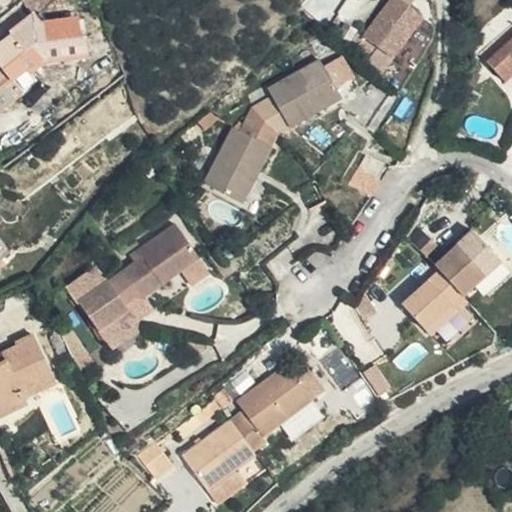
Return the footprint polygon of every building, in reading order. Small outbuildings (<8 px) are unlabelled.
[(388,60),(419,19),(394,0),(390,0),(349,55),(359,65),(373,47),(388,60)] [(479,52),(492,69),(510,55),(511,57),(511,13),(488,32),(495,40),(479,52)] [(0,106),(16,94),(6,83),(18,73),(21,77),(39,63),(39,65),(79,58),(77,39),(71,40),(68,22),(26,28),(9,42),(6,38),(0,42),(0,106)] [(6,38),(9,42),(26,28),(20,22),(3,36),(6,38)] [(472,44),(479,52),(495,40),(488,32),(472,44)] [(511,57),(510,55),(492,69),(496,74),(511,61),(511,57)] [(336,62),(321,72),(332,91),(348,80),(336,62)] [(327,109),(339,101),(332,91),(321,72),(314,63),(295,75),(266,94),(270,102),(257,111),(241,135),(233,131),(202,186),(239,208),(278,139),(315,116),(327,109)] [(18,73),(6,83),(16,94),(28,84),(21,77),(18,73)] [(365,161),(388,175),(396,161),(374,147),(365,161)] [(104,346),(124,331),(136,322),(125,308),(139,298),(143,302),(182,275),(201,261),(175,223),(137,251),(143,258),(135,263),(106,285),(94,271),(64,293),(73,308),(77,307),(104,346)] [(399,306),(420,333),(447,310),(483,279),(477,271),(493,257),(470,232),(430,266),(435,272),(399,306)] [(130,256),(135,263),(143,258),(137,251),(130,256)] [(499,265),(493,257),(477,271),(483,279),(499,265)] [(201,261),(182,275),(192,288),(210,274),(201,261)] [(379,309),(368,290),(355,297),(366,317),(379,309)] [(447,310),(420,333),(425,338),(453,316),(447,310)] [(136,322),(124,331),(130,339),(142,330),(136,322)] [(76,326),(65,332),(69,343),(82,336),(76,326)] [(69,343),(74,353),(83,365),(95,358),(82,336),(69,343)] [(5,370),(0,372),(0,409),(5,408),(10,421),(28,413),(25,406),(54,394),(33,344),(13,352),(14,356),(2,361),(5,370)] [(260,380),(233,401),(257,436),(309,400),(289,370),(266,386),(260,380)] [(509,441),(511,439),(511,419),(501,425),(509,441)] [(175,455),(199,488),(249,454),(225,420),(175,455)] [(463,440),(475,461),(493,452),(481,431),(463,440)] [(173,464),(157,442),(143,452),(159,475),(173,464)] [(253,455),(240,465),(250,478),(263,467),(253,455)]
